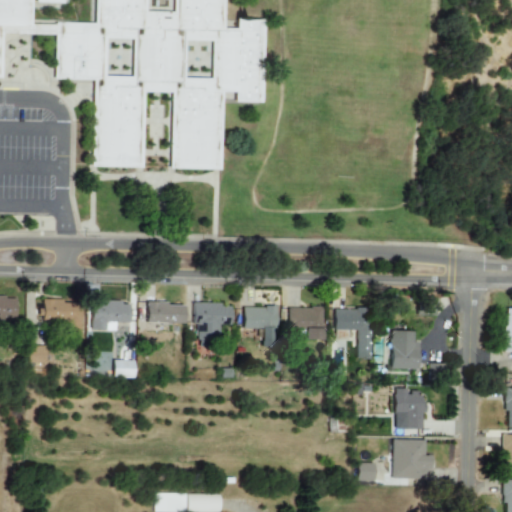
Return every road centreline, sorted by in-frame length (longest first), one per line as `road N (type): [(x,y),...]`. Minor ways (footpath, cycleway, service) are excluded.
road 1 (tertiary): [(464,275),(450,258),(0,245)]
road 2 (tertiary): [(0,265),(464,275)]
road 3 (residential): [(459,511),(464,275)]
